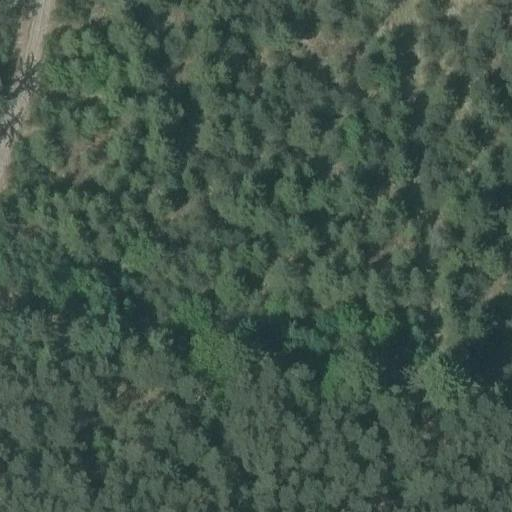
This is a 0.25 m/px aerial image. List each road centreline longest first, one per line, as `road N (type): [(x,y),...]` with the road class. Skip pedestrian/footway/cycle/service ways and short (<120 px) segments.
road 1 (track): [(0,328),(511,402)]
road 2 (track): [(0,155),(39,0)]
